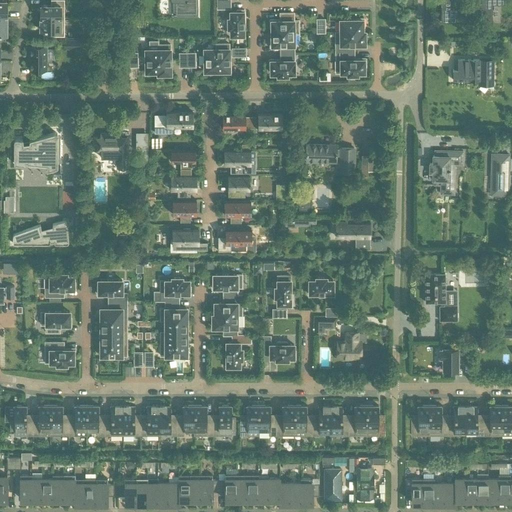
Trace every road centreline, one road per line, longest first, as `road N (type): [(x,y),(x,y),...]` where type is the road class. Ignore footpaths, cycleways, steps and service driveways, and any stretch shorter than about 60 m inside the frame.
road 1 (residential): [(394,389),(400,93)]
road 2 (residential): [(253,92),(257,6),(368,5)]
road 3 (residential): [(210,93),(13,93)]
road 4 (residential): [(210,93),(209,214)]
road 5 (residential): [(374,92),(253,92)]
